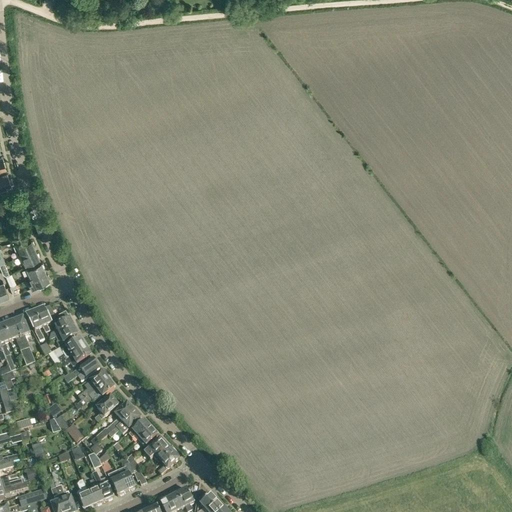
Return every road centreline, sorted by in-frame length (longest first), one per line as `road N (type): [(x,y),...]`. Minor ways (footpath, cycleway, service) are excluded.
road 1 (track): [(6,0),(92,29),(392,0)]
road 2 (residential): [(65,286),(29,195),(0,44)]
road 3 (residential): [(203,465),(126,379),(65,286)]
